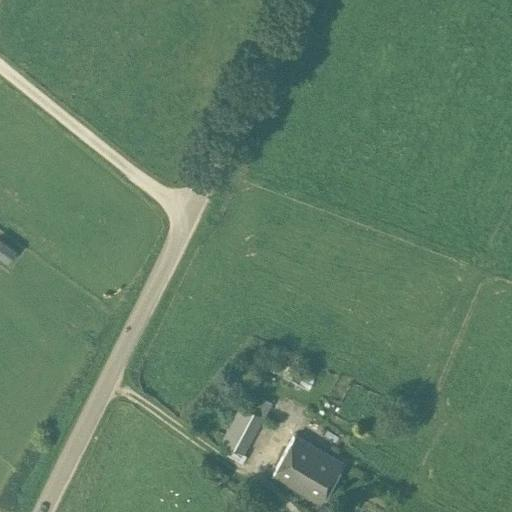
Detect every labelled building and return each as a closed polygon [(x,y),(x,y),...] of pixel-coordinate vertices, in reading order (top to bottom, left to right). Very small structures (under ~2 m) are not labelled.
[(17,249),(0,237),(0,257),(7,262),(17,249)] [(284,364),(271,359),(268,368),(281,372),(284,364)] [(314,376),(287,364),(282,375),(309,387),(314,376)] [(264,415),(241,403),(221,441),(245,453),(264,415)] [(341,463),(293,436),(272,474),(320,501),(341,463)]
